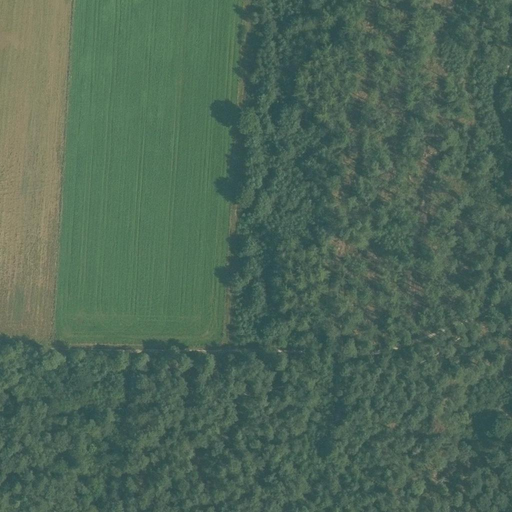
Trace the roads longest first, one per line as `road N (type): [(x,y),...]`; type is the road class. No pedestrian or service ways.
road 1 (track): [(511,288),(392,347),(129,344)]
road 2 (track): [(250,0),(226,345)]
road 3 (track): [(119,511),(129,344)]
road 4 (track): [(129,344),(0,342)]
